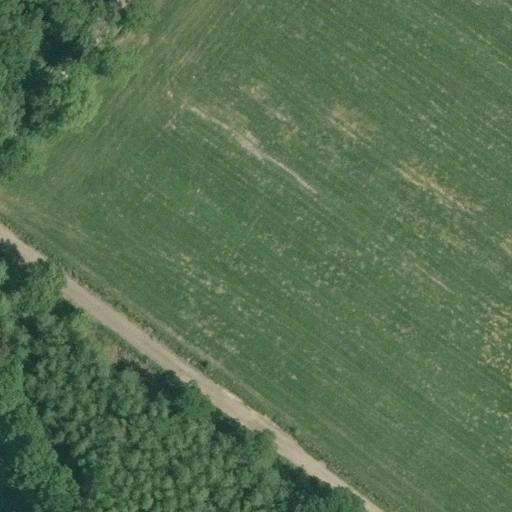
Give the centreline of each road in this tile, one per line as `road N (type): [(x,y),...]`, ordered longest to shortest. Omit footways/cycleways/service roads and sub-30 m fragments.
road 1 (track): [(0,230),(381,511)]
road 2 (unclassified): [(38,102),(128,0)]
